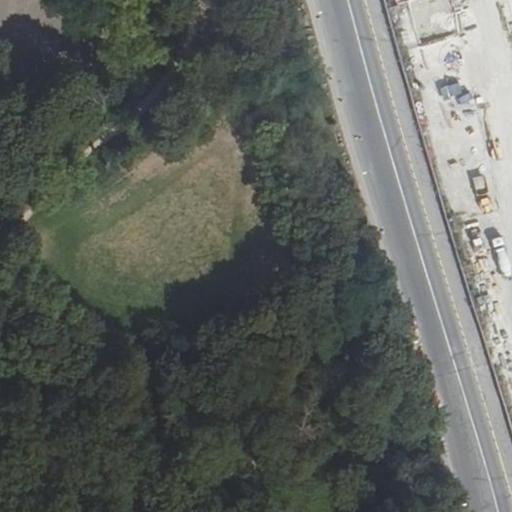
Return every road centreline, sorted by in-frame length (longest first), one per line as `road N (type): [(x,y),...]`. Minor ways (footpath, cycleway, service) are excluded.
road 1 (primary): [(332,0),(481,511)]
road 2 (primary): [(511,492),(366,0)]
